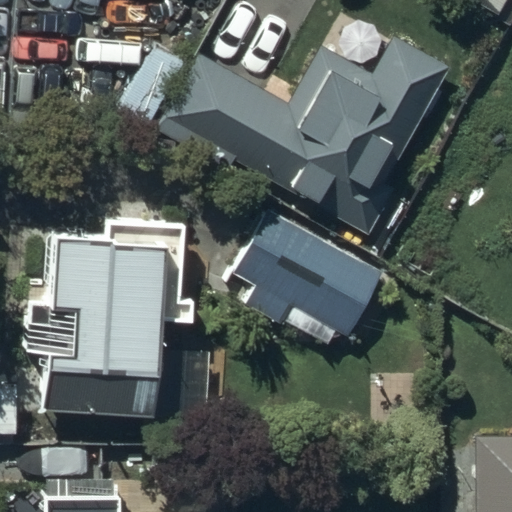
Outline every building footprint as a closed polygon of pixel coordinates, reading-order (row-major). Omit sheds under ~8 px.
[(465,0),(498,18),(508,0),(465,0)] [(281,103),(191,52),(148,126),(223,170),(230,158),(359,234),(386,188),(377,183),(443,69),(389,37),(367,74),(315,43),(281,103)] [(375,273),(263,209),(225,274),(249,288),(240,302),(274,322),(284,305),(338,336),(375,273)] [(98,236),(44,234),(41,303),(20,302),(18,354),(35,355),(34,407),(146,411),(150,320),(181,322),(182,300),(168,299),(171,224),(98,221),(98,236)] [(10,384),(0,383),(0,433),(10,434),(10,384)] [(511,511),(511,435),(471,436),(470,511),(511,511)] [(111,511),(112,494),(107,494),(108,479),(40,479),(40,494),(34,494),(34,511),(111,511)]
